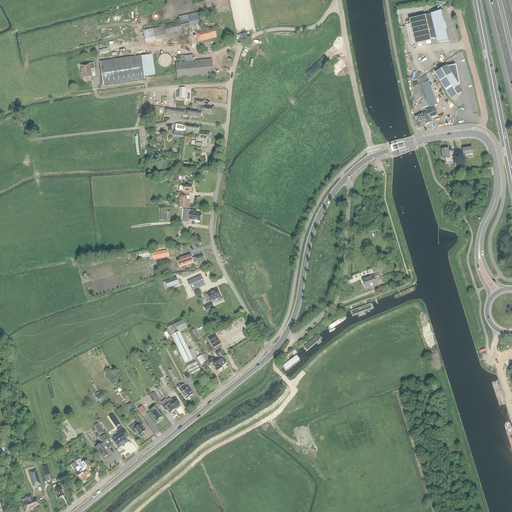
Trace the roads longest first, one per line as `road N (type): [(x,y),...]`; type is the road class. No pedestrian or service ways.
road 1 (track): [(290,384),(356,327),(416,305),(484,511)]
road 2 (secondary): [(78,511),(273,351)]
road 3 (unclassified): [(273,351),(213,247),(226,126)]
road 4 (unclassified): [(226,126),(177,121),(37,139),(17,115),(0,123)]
road 5 (track): [(137,511),(207,451),(280,409),(293,392),(285,380)]
road 6 (track): [(290,384),(275,404),(204,444),(123,511)]
road 7 (unclassified): [(226,126),(244,41),(268,30),(312,28),(339,5)]
road 8 (residential): [(286,334),(293,337),(329,308),(343,285),(346,177)]
road 9 (motorway): [(477,0),(511,173)]
road 10 (secondary): [(286,334),(317,220),(346,177)]
road 11 (unclassified): [(375,154),(339,5)]
road 12 (unclassified): [(479,134),(484,111),(456,4)]
road 13 (secondary): [(479,134),(490,143),(497,183),(478,244)]
